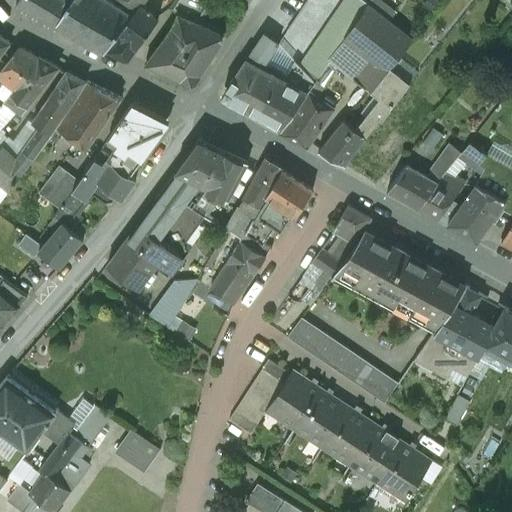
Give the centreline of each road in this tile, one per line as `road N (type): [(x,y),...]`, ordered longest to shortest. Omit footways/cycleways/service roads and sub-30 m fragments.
road 1 (residential): [(345,185),(236,347),(187,511)]
road 2 (residential): [(0,359),(97,251),(199,110)]
road 3 (residential): [(0,15),(199,110)]
road 4 (residential): [(345,185),(511,277)]
road 5 (residential): [(199,110),(345,185)]
road 6 (residential): [(199,110),(271,0)]
